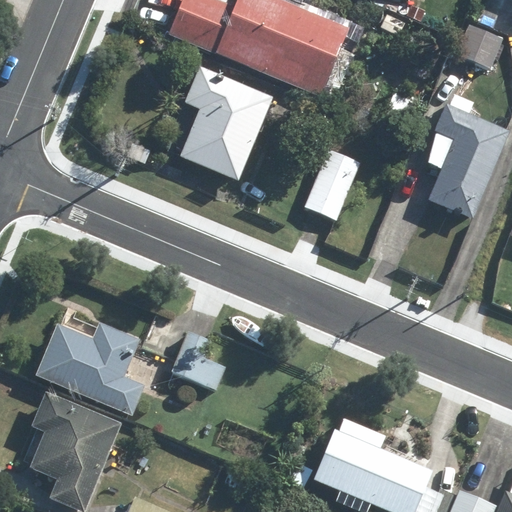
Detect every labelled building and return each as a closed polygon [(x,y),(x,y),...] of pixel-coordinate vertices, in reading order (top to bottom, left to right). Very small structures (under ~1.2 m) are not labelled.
[(267,0),(238,0),(234,11),(206,0),(183,0),(168,37),(322,101),(350,34),(267,0)] [(491,73),(504,40),(469,26),(455,59),(459,61),(491,73)] [(273,104),(200,73),(185,107),(200,113),(180,161),(238,186),(273,104)] [(405,128),(415,100),(395,93),(385,121),(405,128)] [(474,224),(510,135),(446,109),(434,136),(427,168),(441,173),(427,206),(474,224)] [(337,224),(361,165),(328,152),(304,211),(337,224)] [(98,327),(91,342),(57,327),(34,380),(133,422),(146,391),(125,382),(140,345),(98,327)] [(212,344),(187,334),(170,375),(218,394),(228,370),(205,360),(212,344)] [(88,511),(123,428),(45,396),(31,429),(44,435),(29,472),(57,484),(49,504),(68,511),(88,511)] [(416,511),(432,475),(380,453),(385,440),(344,422),(338,436),(333,434),(312,484),(339,495),(334,506),(349,511),(368,511),(371,507),(382,511),(416,511)] [(230,470),(224,484),(248,495),(254,481),(230,470)] [(451,511),(457,498),(439,491),(429,511),(451,511)] [(496,511),(497,510),(459,494),(457,498),(451,511),(496,511)] [(511,511),(511,497),(505,495),(497,511),(511,511)] [(166,511),(133,498),(127,511),(166,511)]
